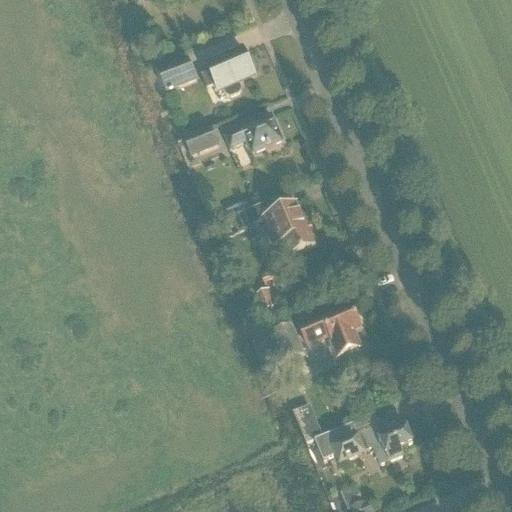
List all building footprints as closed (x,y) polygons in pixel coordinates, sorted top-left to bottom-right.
[(237,84),(254,76),(243,52),(206,68),(208,73),(199,77),(205,92),(214,88),(217,93),(223,90),(228,101),(242,95),(237,84)] [(195,83),(185,61),(156,74),(165,96),(195,83)] [(253,156),(283,144),(272,118),(242,131),(225,139),(231,151),(248,144),(253,156)] [(193,159),(218,148),(211,130),(185,141),(193,159)] [(287,261),(319,247),(312,231),(308,232),(297,206),(279,214),(274,203),(233,221),(240,236),(265,224),(275,248),(281,245),(287,261)] [(352,309),(323,322),(301,332),(308,348),(330,338),(339,360),(359,351),(352,335),(362,331),(360,327),(361,324),(358,319),(356,318),(352,309)] [(286,364),(305,356),(292,326),(273,334),(286,364)] [(362,457),(361,455),(374,450),(380,467),(389,463),(390,464),(404,458),(401,451),(413,445),(405,425),(388,432),(385,425),(375,429),(375,430),(359,437),(354,426),(316,441),(324,461),(336,456),(340,466),(362,457)] [(353,492),(340,497),(346,511),(352,511),(372,511),(369,505),(364,507),(363,505),(359,507),(353,492)]
